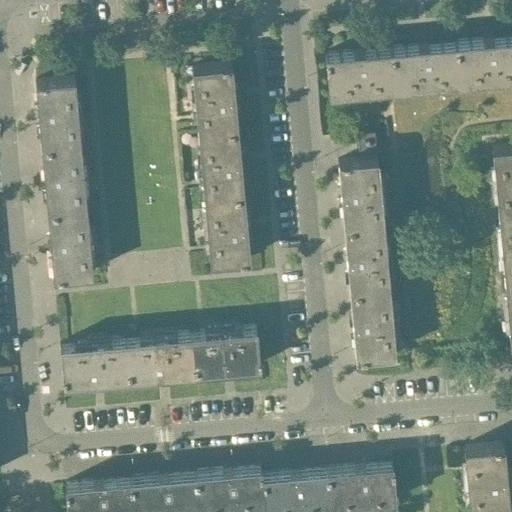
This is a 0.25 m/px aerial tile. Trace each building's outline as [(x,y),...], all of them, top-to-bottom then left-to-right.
[(483,37),(455,39),(459,78),(473,77),(496,75),(508,74),(510,74),(511,73),(511,34),(490,36),(483,37)] [(418,43),(389,46),(393,84),(408,83),(431,81),(444,80),(450,79),(459,78),(455,39),(425,42),(418,43)] [(353,49),(324,52),(328,90),(329,90),(344,89),(366,87),(379,86),(385,85),(393,84),(389,46),(360,48),(353,49)] [(191,64),(193,79),(197,129),(236,125),(233,96),(230,60),(191,64)] [(35,78),(36,95),(41,143),(79,139),(73,75),(35,78)] [(236,125),(197,129),(203,194),(242,191),(239,161),(239,154),(236,125)] [(356,131),(358,149),(375,147),(374,129),(356,131)] [(85,205),(81,155),(79,139),(41,143),(47,209),(85,205)] [(511,207),(511,142),(491,144),(497,209),(511,207)] [(382,219),(378,183),(376,155),(337,159),(343,223),(382,219)] [(248,256),(245,218),(242,191),(203,194),(208,251),(209,259),(248,256)] [(91,270),(87,220),(85,205),(47,209),(53,274),(91,270)] [(511,274),(511,207),(497,209),(503,275),(511,274)] [(388,285),(384,247),(382,219),(343,223),(349,289),(388,285)] [(511,339),(511,274),(503,275),(509,340),(511,339)] [(394,350),(390,312),(388,285),(349,289),(355,354),(394,350)] [(259,363),(255,324),(240,325),(217,328),(204,329),(198,329),(191,330),(194,369),(221,366),(255,363),(259,363)] [(194,369),(191,330),(175,331),(152,333),(139,335),(132,335),(125,336),(128,375),(156,372),(192,369),(194,369)] [(128,375),(125,336),(109,337),(87,339),(74,341),(68,341),(59,342),(62,381),(92,378),(102,377),(128,375)] [(508,505),(504,469),(502,441),(463,445),(469,509),(508,505)] [(395,498),(391,459),(326,465),(329,504),(395,498)] [(263,502),(260,471),(260,463),(195,469),(198,508),(263,502)] [(329,504),(326,465),(260,471),(263,502),(264,510),(329,504)] [(153,511),(198,508),(195,469),(129,475),(132,511),(153,511)] [(132,511),(129,475),(64,481),(67,511),(132,511)]
